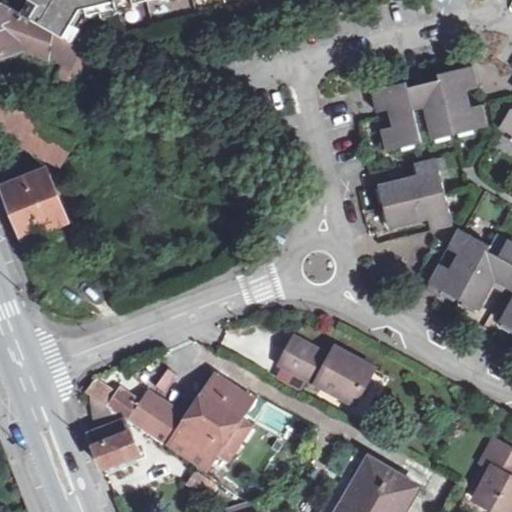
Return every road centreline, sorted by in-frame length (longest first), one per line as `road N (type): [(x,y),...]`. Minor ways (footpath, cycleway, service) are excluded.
road 1 (residential): [(511,28),(470,19),(353,46),(303,69),(326,204),(321,238)]
road 2 (residential): [(33,371),(288,276)]
road 3 (residential): [(338,293),(392,321),(419,353),(488,389),(511,392)]
road 4 (secondary): [(80,511),(80,483),(33,371)]
road 5 (secondary): [(11,380),(68,511)]
